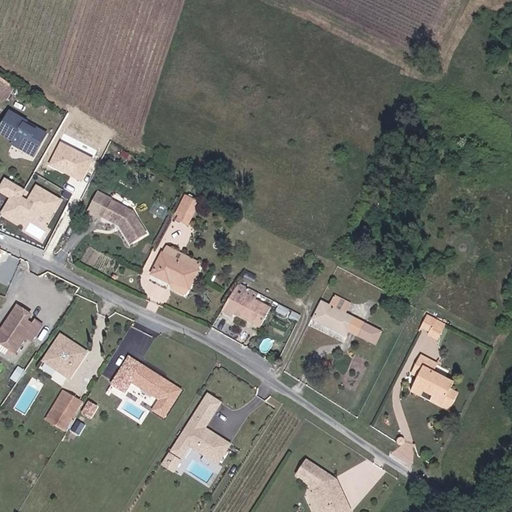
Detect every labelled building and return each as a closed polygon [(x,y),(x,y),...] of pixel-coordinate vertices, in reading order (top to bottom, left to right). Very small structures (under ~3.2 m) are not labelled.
[(28,145),(26,150),(35,154),(45,135),(25,126),(27,122),(9,114),(1,132),(17,140),(28,145)] [(46,131),(27,122),(25,126),(45,135),(46,131)] [(16,145),(26,150),(28,145),(17,140),(16,145)] [(84,181),(96,157),(61,141),(50,165),(84,181)] [(52,220),(64,197),(34,183),(31,189),(5,177),(0,186),(0,191),(10,196),(2,214),(22,223),(26,216),(35,220),(38,213),(52,220)] [(191,225),(202,201),(186,193),(175,217),(191,225)] [(112,199),(106,217),(124,224),(136,241),(151,230),(135,209),(112,199)] [(171,241),(167,247),(202,267),(206,260),(171,241)] [(202,267),(167,247),(156,268),(173,278),(175,275),(192,284),(202,267)] [(241,276),(222,308),(233,315),(235,312),(260,327),(271,308),(247,294),(251,287),(246,285),(241,276)] [(16,307),(0,335),(0,343),(17,353),(26,337),(33,340),(42,324),(35,320),(33,324),(30,323),(28,326),(25,324),(26,321),(30,314),(16,307)] [(348,333),(353,321),(324,309),(317,327),(346,338),(348,333)] [(419,336),(439,344),(447,321),(427,314),(419,336)] [(365,326),(353,321),(348,333),(360,338),(365,326)] [(365,326),(360,338),(381,346),(385,335),(365,326)] [(51,359),(77,376),(91,352),(65,337),(51,359)] [(152,410),(167,418),(185,386),(129,355),(112,385),(127,394),(133,384),(159,398),(152,410)] [(76,378),(77,376),(51,359),(49,361),(76,378)] [(459,385),(426,369),(416,390),(455,408),(462,395),(456,392),(459,385)] [(21,376),(3,403),(23,415),(40,389),(21,376)] [(58,418),(75,390),(72,388),(54,415),(58,418)] [(78,391),(75,390),(58,418),(60,419),(78,391)] [(214,390),(205,402),(218,411),(226,398),(214,390)] [(89,399),(78,391),(60,419),(72,428),(89,399)] [(83,413),(93,418),(99,405),(89,400),(83,413)] [(205,402),(184,434),(194,440),(222,459),(234,440),(209,423),(218,411),(205,402)] [(184,434),(176,446),(186,452),(194,440),(184,434)] [(177,465),(184,455),(174,449),(167,459),(177,465)] [(326,489),(322,500),(326,508),(332,504),(335,511),(350,511),(356,510),(340,476),(313,459),(303,475),(312,481),(326,489)] [(312,481),(322,500),(326,489),(312,481)]
